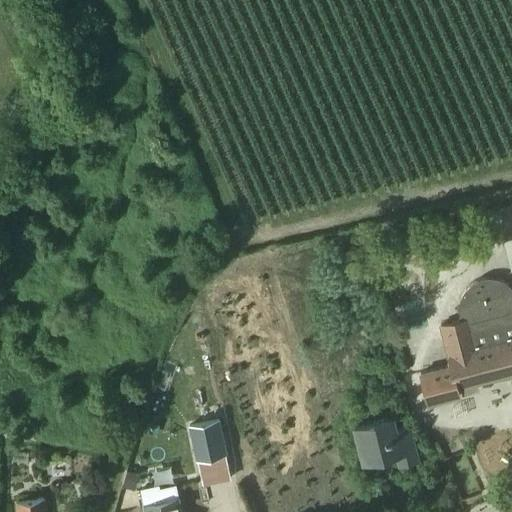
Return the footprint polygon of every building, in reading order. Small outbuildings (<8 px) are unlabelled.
[(511,373),(511,288),(510,286),(504,282),(500,280),(493,278),(487,278),(482,279),(477,281),(470,285),(465,290),(462,295),(459,303),(459,313),(461,320),(440,325),(448,355),(449,355),(451,365),(420,373),(429,404),(460,396),(460,393),(479,388),(477,382),(511,373)] [(397,383),(395,373),(381,376),(384,386),(397,383)] [(418,461),(410,426),(397,429),(394,417),(355,427),(363,462),(396,454),(399,466),(418,461)] [(141,473),(125,469),(119,485),(136,490),(141,473)] [(141,489),(145,504),(144,504),(145,511),(181,511),(175,485),(159,488),(158,485),(141,489)] [(237,487),(228,488),(231,508),(240,506),(237,487)] [(46,511),(45,499),(16,501),(16,511),(46,511)]
